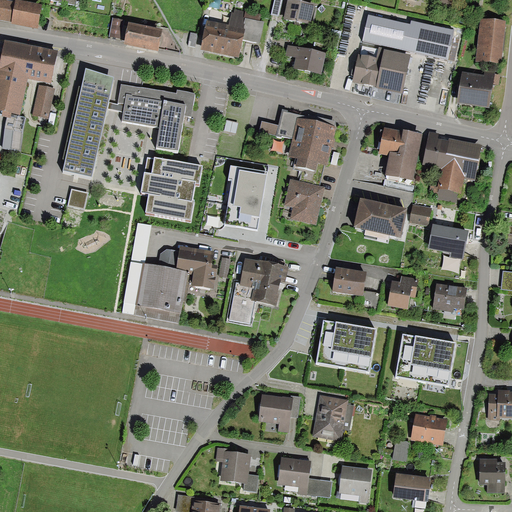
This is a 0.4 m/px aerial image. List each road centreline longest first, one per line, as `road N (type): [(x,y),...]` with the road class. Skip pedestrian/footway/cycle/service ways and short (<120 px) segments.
road 1 (residential): [(151,511),(211,419),(287,335),(320,261),(362,111)]
road 2 (residential): [(503,142),(483,254),(481,341),(449,508)]
road 3 (residential): [(362,111),(196,66),(0,35)]
road 4 (residential): [(503,142),(362,111)]
